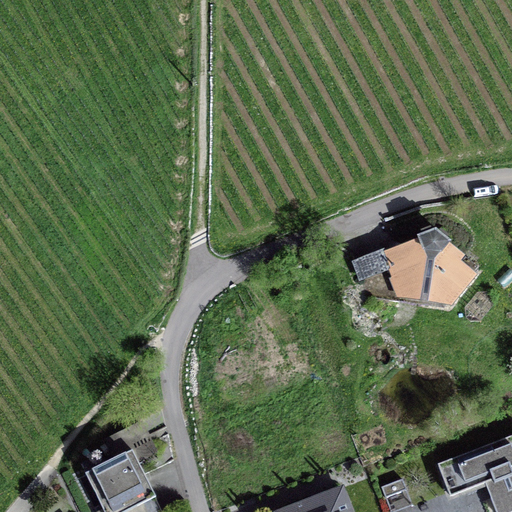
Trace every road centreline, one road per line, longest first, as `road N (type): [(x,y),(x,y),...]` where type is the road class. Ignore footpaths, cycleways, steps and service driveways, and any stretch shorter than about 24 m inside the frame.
road 1 (residential): [(197,279),(450,187),(511,181)]
road 2 (residential): [(197,279),(163,347),(193,511)]
